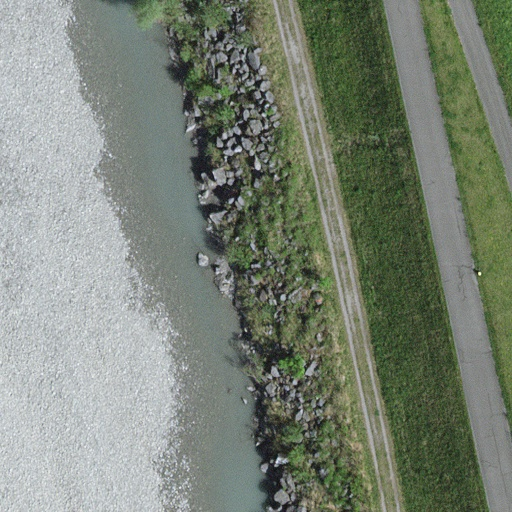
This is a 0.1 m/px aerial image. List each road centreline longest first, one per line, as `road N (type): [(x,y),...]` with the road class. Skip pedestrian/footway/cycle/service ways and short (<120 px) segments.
road 1 (track): [(279,0),(388,511)]
road 2 (track): [(511,167),(457,0)]
